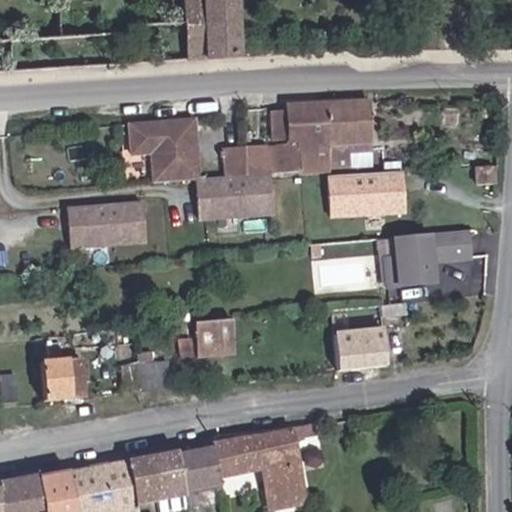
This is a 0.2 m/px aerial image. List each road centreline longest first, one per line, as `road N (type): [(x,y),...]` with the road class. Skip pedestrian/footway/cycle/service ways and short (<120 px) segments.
road 1 (tertiary): [(511,78),(304,77),(0,98)]
road 2 (residential): [(0,461),(500,372)]
road 3 (residential): [(500,372),(497,511)]
